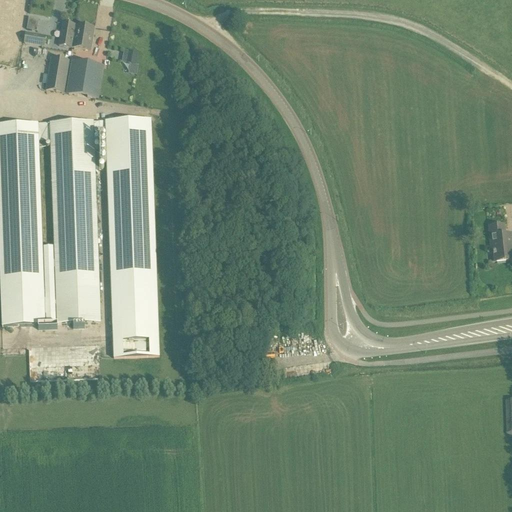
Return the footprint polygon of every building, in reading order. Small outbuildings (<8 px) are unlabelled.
[(71,49),(75,26),(62,24),(59,47),(71,49)] [(91,52),(94,29),(75,26),(71,49),(91,52)] [(26,31),(24,44),(44,47),(46,34),(26,31)] [(50,59),(45,90),(63,93),(69,62),(50,59)] [(72,62),(67,94),(95,98),(100,67),(72,62)] [(106,123),(114,359),(159,358),(151,122),(106,123)] [(101,325),(94,124),(50,125),(57,326),(101,325)] [(46,326),(39,126),(0,126),(0,270),(2,328),(46,326)] [(504,226),(488,228),(490,246),(493,246),(495,263),(511,261),(511,252),(510,235),(505,236),(504,226)]
